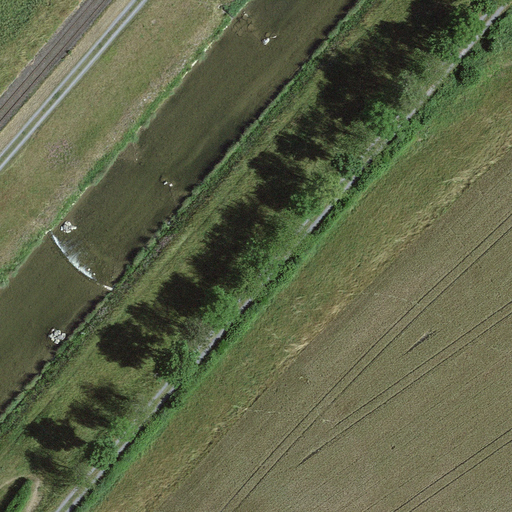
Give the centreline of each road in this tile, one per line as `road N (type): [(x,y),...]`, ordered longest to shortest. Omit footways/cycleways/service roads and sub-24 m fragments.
road 1 (track): [(505,0),(64,511)]
road 2 (track): [(0,164),(141,0)]
